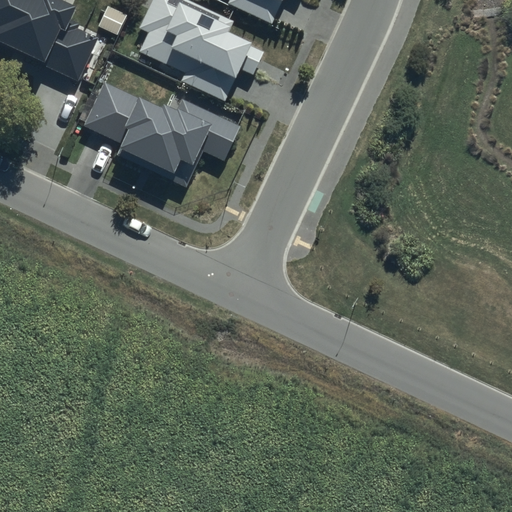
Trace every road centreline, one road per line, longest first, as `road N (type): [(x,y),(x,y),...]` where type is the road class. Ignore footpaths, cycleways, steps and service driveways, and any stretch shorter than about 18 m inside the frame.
road 1 (residential): [(240,293),(375,0)]
road 2 (residential): [(511,418),(240,293)]
road 3 (residential): [(240,293),(0,180)]
